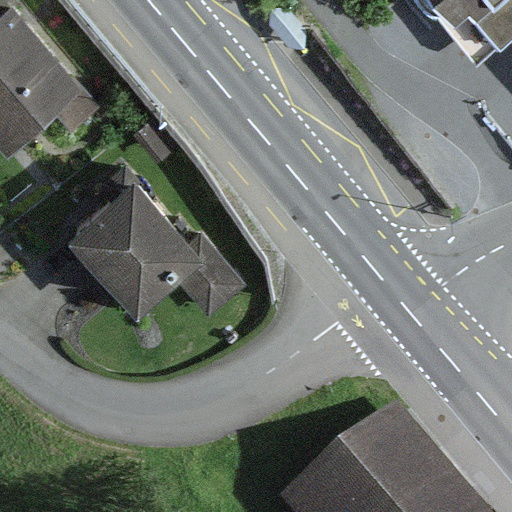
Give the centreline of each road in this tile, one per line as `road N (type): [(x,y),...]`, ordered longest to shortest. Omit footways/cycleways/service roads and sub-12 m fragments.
road 1 (residential): [(386,283),(248,387),(148,411),(97,404),(0,341)]
road 2 (primary): [(386,283),(148,0)]
road 3 (primary): [(511,430),(410,310)]
road 4 (residential): [(511,242),(410,310)]
